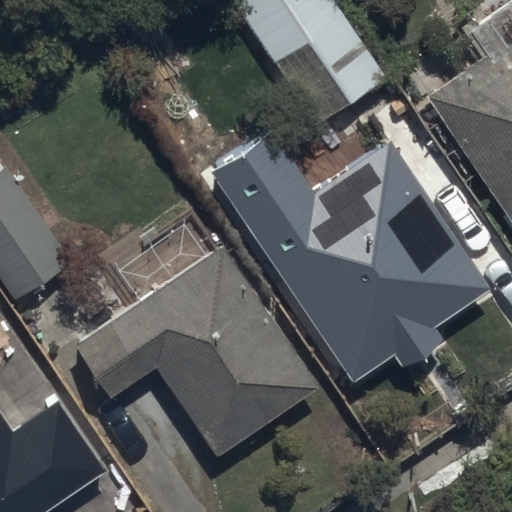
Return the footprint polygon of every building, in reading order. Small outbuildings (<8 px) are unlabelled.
[(382,69),(335,0),(231,0),(311,117),(382,69)] [(482,49),(424,88),(511,219),(511,0),(495,0),(464,21),(482,49)] [(271,132),(211,171),(353,383),(393,356),(404,371),(445,343),(434,326),(490,288),(388,138),(310,190),(271,132)] [(2,160),(0,162),(0,275),(10,290),(64,253),(2,160)] [(171,265),(69,334),(104,386),(151,354),(212,445),(312,379),(216,236),(201,245),(180,214),(151,234),(171,265)] [(0,511),(46,511),(109,470),(61,399),(12,431),(0,412),(0,511)]
